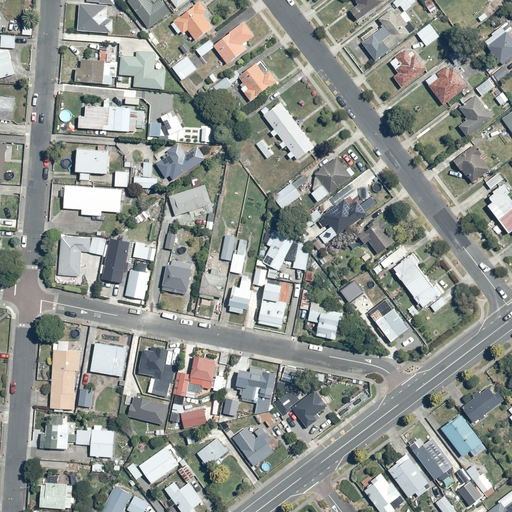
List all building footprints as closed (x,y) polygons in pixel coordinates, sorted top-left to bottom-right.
[(158,0),(153,4),(150,0),(129,0),(128,1),(149,28),(171,12),(161,0),(158,0)] [(187,0),(170,0),(177,8),(187,0)] [(385,5),(381,0),(350,0),(357,8),(349,14),(358,25),(385,5)] [(418,28),(404,12),(411,6),(410,5),(415,1),(414,0),(395,0),(392,3),(397,8),(400,6),(404,11),(401,13),(396,17),(390,8),(378,17),(383,24),(377,29),(360,42),(375,62),(418,28)] [(492,0),(483,5),(487,12),(478,17),(480,22),(492,16),(507,7),(502,0),(492,0)] [(207,11),(201,2),(173,21),(183,34),(188,30),(195,40),(214,28),(203,14),(207,11)] [(108,5),(80,4),(78,30),(112,33),(113,20),(107,20),(108,5)] [(33,24),(4,22),(3,33),(32,36),(33,24)] [(255,36),(244,22),(214,46),(228,64),(247,49),(243,44),(255,36)] [(491,34),(492,36),(484,43),(500,63),(511,53),(511,40),(511,39),(511,38),(511,28),(506,22),(491,34)] [(439,36),(429,23),(416,33),(426,46),(439,36)] [(409,54),(405,49),(389,62),(398,73),(392,77),(401,88),(426,69),(413,51),(409,54)] [(0,78),(17,73),(10,51),(1,53),(0,50),(0,78)] [(136,57),(122,56),(120,75),(135,76),(134,86),(164,90),(166,71),(154,70),(156,53),(137,51),(136,57)] [(197,69),(187,56),(172,67),(182,80),(197,69)] [(117,62),(81,59),(81,69),(76,68),(75,82),(112,85),(112,77),(116,78),(117,62)] [(490,74),(496,69),(490,62),(485,67),(490,74)] [(264,75),(257,64),(239,77),(248,90),(244,93),(251,102),(277,82),(269,72),(264,75)] [(468,86),(450,64),(427,82),(444,104),(468,86)] [(498,71),(492,76),(497,82),(509,72),(504,66),(498,71)] [(216,72),(209,74),(212,83),(219,80),(216,72)] [(232,84),(226,77),(213,87),(219,95),(232,84)] [(494,87),(488,79),(476,88),(482,96),(494,87)] [(492,118),(474,95),(458,107),(467,119),(458,127),(466,138),(492,118)] [(0,119),(13,121),(16,98),(0,96),(0,119)] [(315,148),(281,102),(263,116),(297,160),(315,148)] [(79,116),(78,129),(143,133),(144,110),(86,106),(85,117),(79,116)] [(511,133),(511,110),(501,118),(511,133)] [(273,155),(261,139),(255,144),(267,160),(273,155)] [(185,154),(179,144),(167,151),(170,156),(157,164),(170,183),(206,159),(198,146),(185,154)] [(488,171),(482,163),(486,160),(475,145),(470,149),(453,163),(471,185),(488,171)] [(108,152),(77,149),(75,172),(108,174),(108,152)] [(352,177),(337,157),(315,174),(329,195),(352,177)] [(153,163),(143,163),(143,176),(153,176),(153,163)] [(129,171),(115,171),(115,187),(128,187),(129,171)] [(511,230),(511,193),(502,180),(503,179),(498,172),(484,182),(492,192),(486,197),(491,203),(487,206),(508,234),(511,230)] [(157,178),(134,177),(134,188),(157,188),(157,178)] [(298,178),(291,183),(273,197),(282,209),(300,195),(297,190),(303,185),(298,178)] [(205,185),(169,196),(175,216),(211,204),(205,185)] [(121,190),(65,186),(64,208),(82,210),(82,214),(101,216),(101,211),(120,212),(121,190)] [(346,199),(322,216),(337,236),(367,214),(357,202),(351,206),(346,199)] [(395,242),(378,219),(367,226),(369,229),(359,236),(364,245),(368,242),(379,255),(395,242)] [(295,240),(275,230),(267,244),(271,247),(264,262),(279,271),(295,240)] [(176,234),(167,233),(165,249),(174,250),(176,234)] [(149,237),(132,235),(129,257),(154,261),(156,248),(148,247),(149,237)] [(61,237),(58,275),(80,276),(82,252),(89,252),(90,239),(61,237)] [(90,253),(100,255),(103,239),(92,237),(90,253)] [(234,238),(225,237),(221,259),(230,260),(234,238)] [(248,239),(237,237),(231,272),(241,274),(248,239)] [(310,245),(299,242),(293,268),(305,270),(310,245)] [(333,244),(326,249),(332,256),(339,251),(333,244)] [(126,255),(105,251),(98,282),(113,285),(115,280),(126,283),(130,262),(125,261),(126,255)] [(220,254),(210,252),(207,268),(218,269),(220,254)] [(433,287),(416,264),(420,262),(413,254),(393,269),(423,309),(443,293),(437,284),(433,287)] [(171,265),(167,265),(162,290),(187,295),(193,264),(173,260),(171,265)] [(266,270),(255,268),(253,285),(264,286),(266,270)] [(150,273),(129,270),(124,296),(145,300),(150,273)] [(313,272),(306,271),(304,280),(312,281),(313,272)] [(203,272),(198,297),(214,300),(215,297),(224,298),(227,277),(203,272)] [(364,291),(353,278),(338,289),(348,303),(364,291)] [(233,287),(229,305),(248,310),(252,291),(249,291),(251,282),(242,280),(240,288),(233,287)] [(266,284),(259,320),(282,325),(287,303),(279,302),(282,287),(266,284)] [(310,289),(303,288),(300,309),(307,310),(310,289)] [(409,329),(384,298),(368,312),(391,342),(409,329)] [(327,314),(322,313),(318,332),(318,336),(336,339),(339,320),(342,320),(343,313),(328,311),(327,314)] [(128,348),(96,342),(91,371),(123,376),(128,348)] [(168,350),(152,347),(151,352),(143,350),(138,373),(155,377),(156,372),(163,374),(168,350)] [(80,351),(53,350),(50,408),(75,409),(77,372),(79,372),(80,351)] [(216,360),(195,356),(190,382),(202,384),(201,388),(210,389),(216,360)] [(299,368),(284,366),(283,374),(298,376),(299,368)] [(276,373),(250,368),(249,372),(240,370),(236,387),(247,389),(248,386),(259,388),(258,397),(271,399),(276,373)] [(325,374),(314,372),(312,380),(324,382),(325,374)] [(170,382),(150,378),(148,392),(167,396),(170,382)] [(500,402),(487,386),(461,407),(473,423),(500,402)] [(93,390),(80,388),(78,406),(91,407),(93,390)] [(315,391),(301,401),(291,408),(307,428),(317,420),(315,416),(328,405),(315,391)] [(169,404),(134,396),(132,404),(130,404),(127,416),(164,425),(169,404)] [(181,404),(171,403),(169,421),(179,422),(181,404)] [(240,407),(222,406),(221,421),(239,422),(240,407)] [(204,408),(181,413),(184,428),(208,423),(204,408)] [(277,411),(255,415),(261,423),(264,421),(269,427),(277,421),(276,419),(281,415),(277,411)] [(486,448),(460,415),(441,429),(462,457),(468,452),(473,458),(486,448)] [(68,426),(47,424),(46,434),(41,434),(40,448),(66,450),(68,426)] [(247,427),(232,437),(254,467),(273,452),(261,436),(256,439),(247,427)] [(114,431),(92,429),(90,456),(112,458),(114,431)] [(435,480),(439,477),(442,481),(449,476),(446,471),(453,466),(431,437),(413,451),(435,480)] [(217,438),(198,453),(208,467),(230,451),(227,447),(225,448),(217,438)] [(167,447),(138,466),(150,484),(179,465),(167,447)] [(431,487),(406,454),(387,469),(408,498),(414,494),(417,498),(431,487)] [(143,474),(134,462),(127,468),(136,480),(143,474)] [(105,464),(92,464),(92,475),(105,475),(105,464)] [(493,486),(483,473),(480,475),(472,465),(466,470),(483,493),(493,486)] [(379,511),(392,511),(395,510),(395,509),(405,501),(400,495),(390,482),(388,484),(380,473),(371,480),(372,483),(363,490),(379,511)] [(175,482),(165,489),(181,511),(194,511),(196,511),(194,509),(204,501),(190,482),(180,489),(175,482)] [(481,497),(470,482),(457,491),(469,507),(481,497)] [(67,485),(41,483),(39,507),(66,509),(67,485)] [(123,511),(133,495),(115,485),(100,511),(123,511)] [(143,511),(148,503),(135,495),(127,509),(130,511),(143,511)] [(456,511),(444,496),(435,503),(442,511),(456,511)] [(511,511),(511,500),(504,507),(500,502),(486,511),(511,511)]
